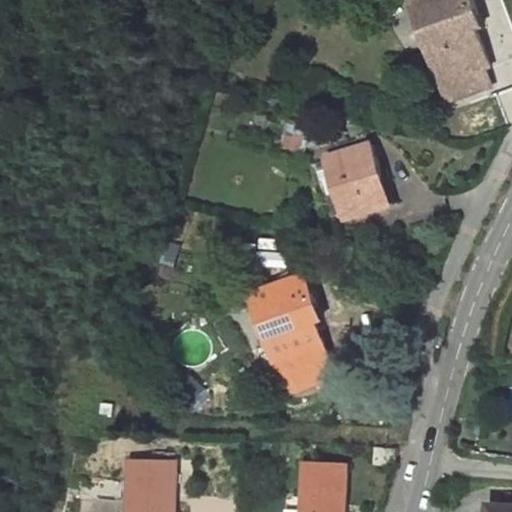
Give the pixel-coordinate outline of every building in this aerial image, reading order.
[(476,0),(417,0),(453,97),(494,83),(489,67),(493,65),(480,28),(486,26),(476,0)] [(375,142),(332,156),(351,218),(389,204),(381,176),(385,175),(375,142)] [(185,243),(172,239),(166,261),(178,265),(185,243)] [(308,274),(257,292),(293,390),(335,375),(329,359),(333,357),(319,321),(325,319),(308,274)] [(377,446),(377,463),(397,464),(398,463),(398,447),(377,446)] [(177,511),(179,458),(136,458),(134,511),(177,511)] [(351,463),(308,462),(306,511),(346,511),(346,503),(350,503),(351,463)]
